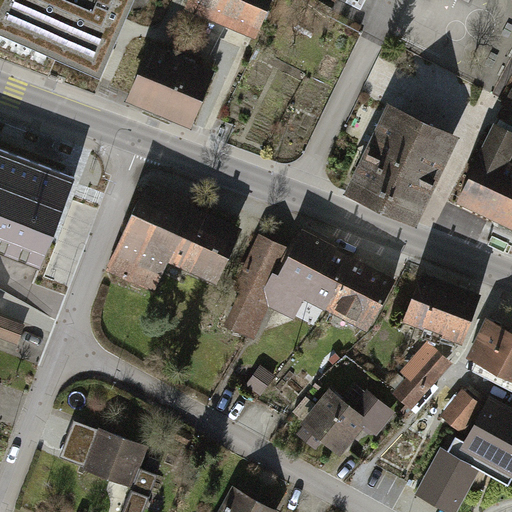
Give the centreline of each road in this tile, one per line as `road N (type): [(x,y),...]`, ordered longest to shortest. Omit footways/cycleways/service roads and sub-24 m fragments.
road 1 (tertiary): [(139,142),(511,277)]
road 2 (residential): [(369,511),(66,347)]
road 3 (residential): [(66,347),(139,142)]
road 4 (residential): [(3,511),(66,347)]
road 5 (tertiary): [(0,91),(139,142)]
